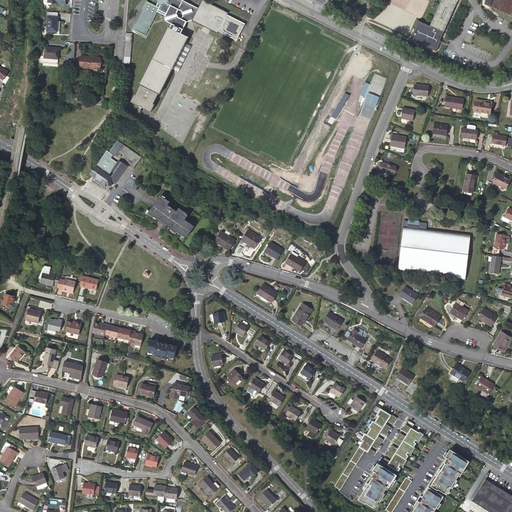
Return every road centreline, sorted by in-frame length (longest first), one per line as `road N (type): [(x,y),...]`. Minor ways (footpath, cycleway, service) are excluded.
road 1 (tertiary): [(206,280),(511,473)]
road 2 (unclassified): [(407,61),(340,235),(342,260),(370,311)]
road 3 (tertiary): [(0,146),(186,269)]
road 4 (residential): [(197,340),(202,382),(215,407),(314,511)]
road 5 (residential): [(0,373),(151,408),(188,439)]
road 6 (residential): [(370,311),(228,261),(205,267)]
road 7 (residential): [(196,338),(210,336),(330,411)]
road 8 (residential): [(511,364),(441,346),(370,311)]
road 9 (residential): [(197,340),(62,303)]
road 10 (residential): [(287,0),(407,61)]
road 11 (residential): [(83,466),(159,474),(188,439)]
road 12 (residential): [(511,168),(427,147),(417,154),(417,173)]
